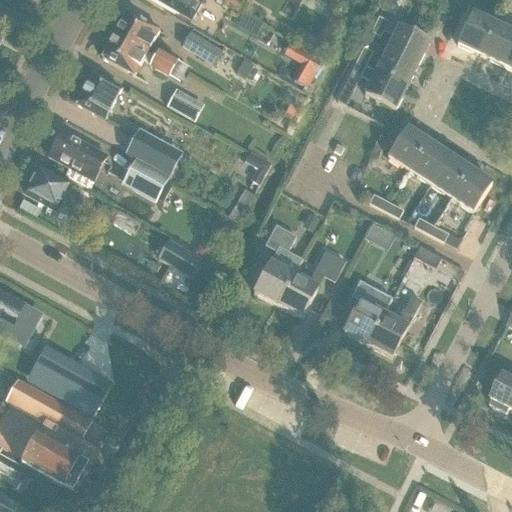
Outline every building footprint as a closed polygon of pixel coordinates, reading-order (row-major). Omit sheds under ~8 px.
[(149,0),(190,23),(202,2),(198,0),(149,0)] [(389,16),(396,0),(379,0),(375,9),(389,16)] [(114,38),(146,55),(158,33),(126,15),(114,38)] [(343,20),(333,15),(317,44),(307,38),(302,47),(322,58),(343,20)] [(457,48),(480,58),(494,27),(471,16),(457,48)] [(393,40),(386,52),(417,68),(429,45),(378,19),(369,36),(367,41),(376,46),(382,34),(393,40)] [(511,49),(511,35),(494,27),(480,58),(503,69),(511,49)] [(190,35),(180,50),(212,70),(221,54),(190,35)] [(146,55),(114,38),(101,60),(133,78),(146,55)] [(511,49),(503,69),(511,73),(511,49)] [(158,50),(153,60),(183,76),(187,69),(177,63),(178,61),(158,50)] [(319,69),(287,51),(283,58),(301,68),(292,83),(307,91),(319,69)] [(363,51),(355,65),(364,70),(371,55),(363,51)] [(386,52),(375,75),(406,91),(417,68),(386,52)] [(178,84),(183,76),(153,60),(148,69),(168,80),(169,79),(178,84)] [(395,113),(406,91),(375,75),(355,65),(336,103),(345,108),(359,79),(370,84),(363,98),(395,113)] [(121,92),(92,76),(75,107),(104,123),(121,92)] [(176,92),(166,110),(194,126),(204,108),(176,92)] [(387,160),(408,174),(427,145),(406,131),(387,160)] [(134,163),(169,182),(183,156),(138,132),(124,157),(134,163)] [(61,137),(48,160),(70,172),(65,179),(88,192),(105,162),(91,154),(92,152),(76,143),(75,144),(61,137)] [(408,174),(430,188),(448,159),(427,145),(408,174)] [(430,188),(451,202),(470,173),(448,159),(430,188)] [(154,208),(169,182),(134,163),(120,189),(154,208)] [(71,191),(39,173),(26,197),(54,213),(52,217),(66,226),(73,215),(60,208),(71,191)] [(491,187),(470,173),(451,202),(472,216),(491,187)] [(368,207),(383,214),(388,205),(373,198),(368,207)] [(403,213),(388,205),(383,214),(398,222),(403,213)] [(137,225),(112,211),(103,227),(127,241),(137,225)] [(413,230),(428,238),(433,229),(418,221),(413,230)] [(253,296),(277,309),(294,277),(301,263),(287,255),(295,240),(275,229),(264,249),(276,255),(270,265),(253,296)] [(447,237),(433,229),(428,238),(443,246),(447,237)] [(168,242),(157,261),(193,283),(205,264),(168,242)] [(441,260),(419,249),(413,259),(435,271),(441,260)] [(294,277),(277,309),(301,322),(323,281),(333,286),(344,266),(324,255),(308,285),(294,277)] [(367,348),(384,316),(369,308),(382,284),(373,280),(360,303),(343,335),(367,348)] [(0,294),(0,321),(0,322),(0,321),(6,325),(0,335),(0,336),(18,347),(36,315),(24,309),(25,309),(0,294)] [(398,324),(384,316),(367,348),(391,361),(407,330),(420,305),(411,300),(398,324)] [(343,312),(333,306),(325,320),(335,326),(343,312)] [(79,373),(53,358),(37,388),(63,402),(79,373)] [(0,400),(5,403),(45,426),(80,445),(91,425),(17,383),(5,376),(0,384),(0,400)] [(511,382),(504,378),(488,408),(506,416),(508,411),(511,412),(511,382)] [(263,420),(275,426),(282,410),(269,405),(263,420)] [(98,456),(80,445),(45,426),(38,438),(37,438),(20,467),(75,497),(98,456)] [(21,470),(0,458),(0,474),(14,482),(21,470)]
